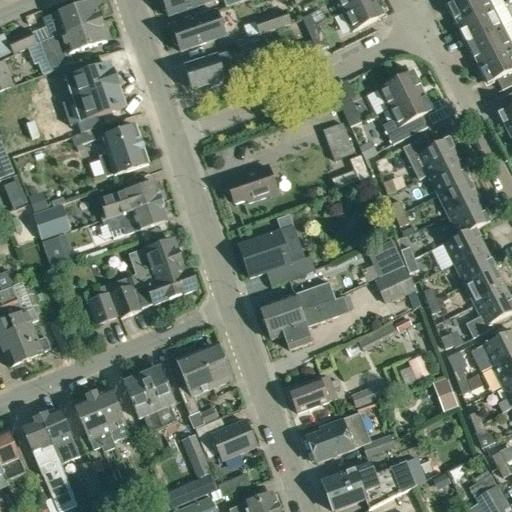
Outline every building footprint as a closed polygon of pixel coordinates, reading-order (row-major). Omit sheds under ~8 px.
[(160,0),(158,3),(161,12),(165,13),(167,19),(213,3),(211,0),(160,0)] [(222,0),(225,9),(251,0),(222,0)] [(334,0),(341,14),(369,0),(334,0)] [(374,0),(369,0),(341,14),(352,34),(383,18),(374,0)] [(457,28),(492,10),(487,0),(450,0),(453,4),(446,8),(457,28)] [(49,41),(50,40),(100,24),(93,4),(42,21),(49,41)] [(492,10),(457,28),(466,47),(502,29),(492,10)] [(258,38),(262,36),(276,31),(290,26),(285,12),(253,22),(258,38)] [(173,35),(170,38),(173,46),(177,48),(179,53),(225,38),(216,13),(171,29),(173,35)] [(301,20),(309,37),(320,32),(318,26),(314,28),(309,17),(301,20)] [(50,40),(49,41),(36,46),(30,49),(35,65),(40,63),(44,76),(72,65),(69,56),(106,43),(100,24),(50,40)] [(476,66),(511,48),(502,29),(466,47),(476,66)] [(13,56),(30,49),(36,46),(31,34),(30,31),(7,42),(13,56)] [(320,32),(309,37),(316,53),(327,48),(320,32)] [(252,40),(236,45),(240,56),(256,51),(258,58),(268,55),(262,36),(258,38),(252,40)] [(311,45),(279,55),(284,70),(316,60),(311,45)] [(511,49),(511,48),(476,66),(486,86),(496,81),(501,92),(511,86),(511,49)] [(216,58),(184,68),(188,79),(186,82),(188,88),(191,89),(192,92),(209,87),(210,90),(222,86),(221,83),(223,82),(233,78),(226,55),(216,58)] [(0,93),(14,88),(11,80),(4,62),(0,63),(0,93)] [(66,81),(73,103),(118,88),(113,73),(112,73),(110,67),(66,81)] [(387,111),(422,93),(412,73),(377,91),(387,111)] [(361,124),(351,102),(356,100),(348,82),(332,90),(349,129),(361,124)] [(118,89),(118,88),(73,103),(81,124),(124,110),(117,89),(118,89)] [(422,93),(387,111),(393,122),(382,128),(392,147),(432,127),(426,116),(433,113),(422,93)] [(511,109),(498,116),(508,137),(511,135),(511,109)] [(2,122),(5,130),(16,125),(13,118),(2,122)] [(16,125),(5,130),(8,137),(19,133),(16,125)] [(106,156),(99,159),(106,179),(113,177),(113,178),(147,166),(135,128),(101,140),(106,156)] [(76,148),(101,140),(98,130),(72,139),(76,148)] [(345,135),(325,142),(334,165),(354,158),(345,135)] [(431,136),(424,139),(403,150),(419,182),(426,178),(458,162),(448,141),(436,147),(431,136)] [(349,162),(358,183),(369,178),(360,157),(349,162)] [(426,178),(437,198),(468,183),(458,162),(426,178)] [(265,199),(264,198),(275,194),(266,170),(256,174),(255,172),(242,176),(243,180),(227,185),(234,206),(247,202),(248,205),(265,199)] [(391,177),(382,180),(386,192),(395,189),(391,177)] [(479,203),(468,183),(437,198),(447,219),(479,203)] [(104,217),(158,198),(159,198),(154,185),(100,202),(104,217)] [(42,194),(27,199),(32,213),(46,209),(42,194)] [(158,198),(104,217),(100,219),(103,229),(108,228),(110,234),(135,226),(138,233),(167,223),(158,198)] [(390,207),(395,218),(403,215),(399,203),(390,207)] [(489,224),(479,203),(447,219),(457,239),(475,232),(489,224)] [(41,242),(64,234),(69,232),(61,208),(49,212),(33,217),(41,242)] [(408,226),(403,215),(395,218),(399,230),(408,226)] [(6,219),(0,221),(0,239),(12,234),(12,233),(17,231),(12,219),(7,221),(6,219)] [(485,252),(475,232),(457,239),(442,246),(453,267),(485,252)] [(279,233),(238,247),(249,280),(290,266),(279,233)] [(125,281),(128,289),(154,278),(157,284),(184,275),(173,242),(129,257),(137,277),(125,281)] [(373,267),(379,280),(405,268),(393,242),(367,254),(373,267)] [(400,253),(404,265),(413,261),(409,250),(400,253)] [(495,272),(485,252),(453,267),(463,288),(495,272)] [(314,257),(300,262),(304,275),(318,270),(314,257)] [(417,273),(413,261),(404,265),(406,269),(408,276),(417,273)] [(416,293),(408,276),(406,269),(376,283),(387,306),(416,293)] [(505,293),(495,272),(463,288),(474,309),(505,293)] [(110,295),(119,318),(120,321),(141,313),(140,312),(153,306),(153,307),(196,292),(190,273),(184,275),(157,284),(154,278),(128,289),(110,295)] [(10,289),(0,292),(0,300),(26,362),(43,355),(42,353),(49,350),(45,339),(37,342),(30,326),(38,322),(22,284),(10,289)] [(329,286),(314,291),(304,294),(303,294),(259,308),(265,325),(332,303),(335,302),(329,286)] [(427,305),(436,302),(431,291),(423,294),(427,305)] [(511,315),(511,306),(505,293),(474,309),(484,329),(511,315)] [(96,327),(119,318),(110,295),(87,303),(96,327)] [(26,362),(0,300),(0,347),(9,369),(26,362)] [(335,302),(332,303),(265,325),(271,343),(283,338),(289,352),(310,344),(305,331),(349,316),(343,301),(335,303),(335,302)] [(440,314),(436,302),(427,305),(431,317),(440,314)] [(392,326),(358,344),(362,353),(396,335),(392,326)] [(483,373),(491,369),(511,358),(511,332),(480,349),(487,361),(479,365),(483,373)] [(449,337),(440,340),(444,352),(453,349),(449,337)] [(176,383),(224,364),(217,345),(176,362),(182,377),(175,380),(176,383)] [(407,363),(415,382),(431,376),(423,357),(407,363)] [(511,384),(511,358),(491,369),(501,390),(511,384)] [(225,364),(224,364),(176,383),(179,391),(178,391),(189,418),(199,415),(192,399),(232,383),(225,364)] [(159,370),(141,377),(163,431),(177,426),(170,409),(174,407),(159,370)] [(462,371),(453,375),(457,386),(466,383),(462,371)] [(150,437),(163,431),(141,377),(123,385),(139,422),(143,420),(150,437)] [(318,381),(288,392),(297,415),(327,404),(335,401),(327,378),(318,382),(318,381)] [(432,384),(443,414),(457,409),(446,379),(432,384)] [(466,383),(457,386),(461,398),(470,394),(466,383)] [(511,384),(501,390),(507,402),(498,406),(502,415),(511,410),(511,384)] [(373,390),(351,398),(355,409),(377,401),(373,390)] [(108,391),(92,397),(108,434),(112,444),(113,444),(128,438),(108,391)] [(112,444),(108,434),(92,397),(73,406),(93,452),(101,449),(104,455),(116,450),(113,444),(112,444)] [(58,412),(39,420),(60,468),(78,460),(58,412)] [(211,412),(189,421),(193,431),(215,421),(211,412)] [(469,417),(473,429),(482,425),(478,414),(469,417)] [(360,416),(351,419),(321,430),(322,434),(306,439),(316,466),(351,452),(361,448),(370,445),(360,416)] [(65,511),(77,507),(60,468),(39,420),(21,428),(56,511),(65,511)] [(221,421),(194,432),(204,455),(215,450),(221,464),(256,450),(245,424),(225,432),(221,421)] [(486,437),(482,425),(473,429),(477,440),(486,437)] [(0,436),(0,470),(5,483),(24,475),(6,434),(0,436)] [(367,459),(395,449),(391,437),(363,448),(367,459)] [(194,438),(182,444),(197,481),(209,476),(194,438)] [(496,470),(505,465),(499,454),(490,459),(496,470)] [(417,460),(406,464),(374,476),(371,466),(322,484),(332,511),(339,511),(365,502),(368,511),(369,511),(436,478),(430,463),(419,467),(417,460)] [(89,464),(79,469),(75,471),(88,501),(103,495),(89,464)] [(505,465),(496,470),(502,480),(511,476),(505,465)] [(0,492),(8,489),(5,483),(0,470),(0,492)] [(230,481),(217,487),(221,497),(234,491),(230,481)] [(170,511),(159,485),(137,495),(144,511),(170,511)] [(508,511),(495,490),(474,502),(480,511),(508,511)] [(278,511),(277,508),(272,496),(242,507),(229,511),(278,511)] [(119,511),(140,511),(135,499),(117,507),(119,511)] [(215,511),(210,499),(178,511),(215,511)]
